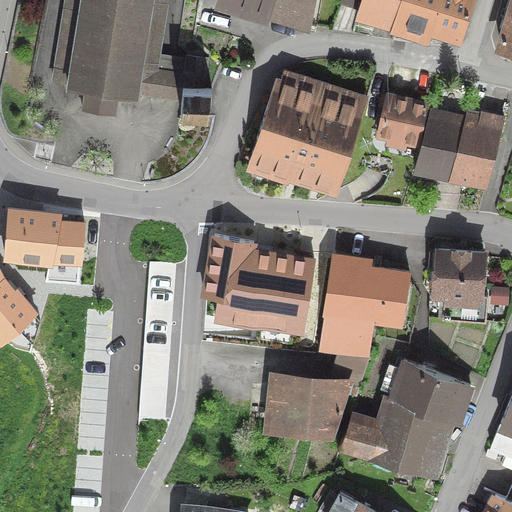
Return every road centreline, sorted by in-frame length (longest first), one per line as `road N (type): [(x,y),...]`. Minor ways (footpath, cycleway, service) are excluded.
road 1 (residential): [(202,211),(230,122),(268,66),(299,52),(335,51),(467,68)]
road 2 (residential): [(202,211),(187,414),(139,511)]
road 3 (residential): [(202,211),(511,242)]
road 4 (residential): [(0,158),(21,178),(202,211)]
road 5 (residential): [(511,348),(445,511)]
